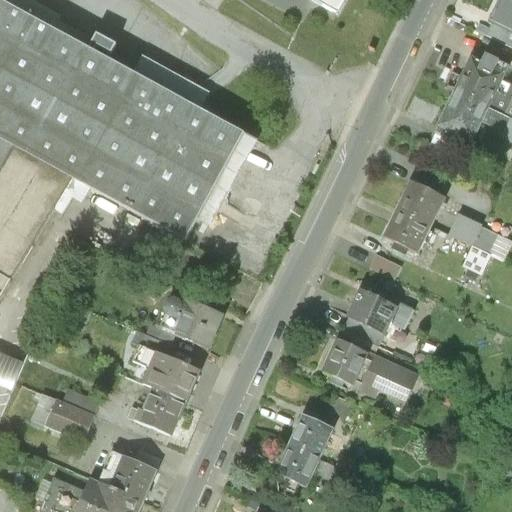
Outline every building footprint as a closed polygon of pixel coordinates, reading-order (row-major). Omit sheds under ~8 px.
[(60,18),(24,0),(0,0),(0,3),(85,49),(90,38),(59,21),(60,18)] [(0,0),(0,141),(72,181),(91,191),(186,243),(195,227),(245,136),(200,112),(132,75),(95,55),(89,52),(85,49),(0,3),(0,0)] [(308,0),(309,0),(338,16),(346,0),(308,0)] [(511,0),(501,0),(484,36),(511,49),(511,0)] [(97,37),(89,52),(95,55),(98,49),(112,56),(117,47),(97,37)] [(456,93),(492,110),(511,69),(476,52),(456,93)] [(140,61),(132,75),(200,112),(208,97),(140,61)] [(456,93),(439,128),(475,145),(484,126),(492,110),(456,93)] [(511,94),(502,116),(511,120),(511,94)] [(511,120),(502,116),(492,110),(484,126),(504,135),(501,140),(511,145),(511,120)] [(245,136),(195,227),(209,234),(258,144),(245,136)] [(72,181),(0,141),(0,302),(55,210),(72,181)] [(72,181),(55,210),(64,216),(74,199),(83,205),(91,191),(72,181)] [(399,211),(435,229),(448,201),(412,184),(399,211)] [(399,211),(385,240),(421,257),(435,229),(399,211)] [(449,238),(472,249),(481,229),(483,227),(460,215),(449,238)] [(511,244),(511,243),(481,229),(472,249),(491,258),(503,264),(511,244)] [(491,258),(472,249),(463,268),(482,277),(491,258)] [(372,268),(398,278),(403,264),(377,254),(372,268)] [(399,310),(362,292),(348,321),(385,338),(387,340),(393,328),(406,334),(417,312),(401,304),(399,310)] [(166,316),(160,330),(175,337),(175,338),(208,352),(223,317),(186,301),(185,302),(174,297),(173,302),(167,305),(164,310),(166,316)] [(385,338),(348,321),(343,332),(380,349),(385,338)] [(175,337),(160,330),(151,326),(147,337),(169,347),(170,348),(175,338),(175,337)] [(343,332),(339,342),(375,358),(380,349),(343,332)] [(131,346),(139,349),(139,348),(164,359),(169,347),(147,337),(137,333),(131,346)] [(439,346),(422,338),(415,352),(432,360),(439,346)] [(375,358),(339,342),(323,377),(378,401),(381,393),(408,405),(420,378),(375,358)] [(147,389),(154,392),(185,405),(198,374),(164,359),(139,348),(139,349),(133,364),(154,373),(147,389)] [(0,356),(0,388),(11,392),(22,365),(0,356)] [(121,381),(119,395),(131,396),(132,382),(121,381)] [(62,405),(94,418),(100,405),(68,391),(62,405)] [(132,410),(127,421),(170,440),(185,405),(154,392),(144,415),(132,410)] [(45,428),(56,402),(43,397),(32,423),(45,428)] [(62,405),(56,402),(45,428),(83,444),(94,418),(62,405)] [(337,432),(305,418),(291,449),(323,463),(337,432)] [(323,463),(291,449),(278,478),(310,493),(316,478),(323,463)] [(139,452),(134,464),(156,473),(161,461),(139,452)] [(112,454),(98,485),(143,504),(144,501),(147,502),(150,494),(148,491),(156,473),(134,464),(112,454)] [(355,463),(341,456),(336,469),(350,475),(355,463)] [(336,469),(323,463),(316,478),(350,493),(357,478),(350,475),(336,469)] [(45,505),(41,511),(139,511),(143,504),(98,485),(90,482),(85,494),(55,481),(53,485),(45,505)] [(36,501),(45,505),(53,485),(44,482),(36,501)]
